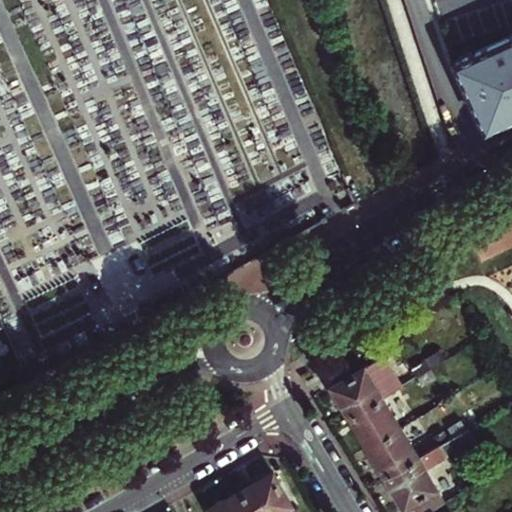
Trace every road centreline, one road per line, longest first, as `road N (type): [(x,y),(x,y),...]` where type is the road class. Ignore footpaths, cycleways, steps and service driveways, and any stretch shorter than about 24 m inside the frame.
road 1 (residential): [(265,316),(349,246),(511,155)]
road 2 (residential): [(0,445),(110,385),(211,347)]
road 3 (residential): [(103,511),(288,405)]
road 4 (residential): [(353,511),(288,405)]
